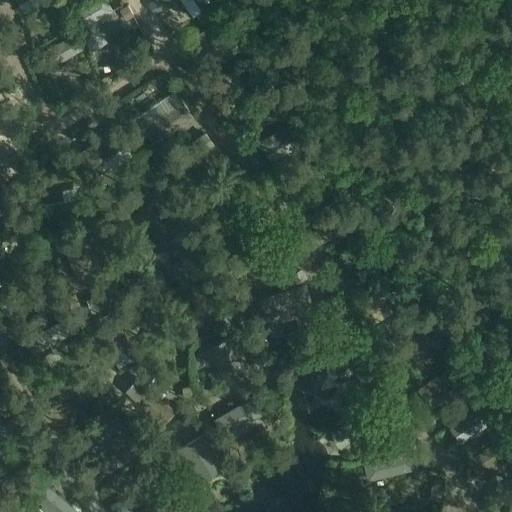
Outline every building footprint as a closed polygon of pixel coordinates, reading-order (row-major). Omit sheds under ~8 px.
[(91,48),(106,40),(95,21),(112,11),(106,0),(97,0),(72,14),(91,48)] [(155,0),(150,4),(156,13),(164,7),(158,0),(155,0)] [(180,38),(217,14),(209,2),(173,26),(180,38)] [(128,7),(115,14),(120,24),(133,16),(128,7)] [(183,45),(190,56),(222,36),(215,25),(183,45)] [(84,85),(90,95),(98,91),(93,80),(84,85)] [(259,126),(288,111),(273,85),(245,100),(259,126)] [(183,103),(146,129),(154,141),(191,115),(183,103)] [(300,136),(292,123),(257,142),(264,155),(265,154),(297,137),(300,136)] [(90,166),(131,139),(123,126),(81,152),(90,166)] [(80,133),(73,138),(80,148),(86,143),(80,133)] [(214,144),(205,133),(173,157),(182,169),(214,144)] [(160,147),(166,154),(175,148),(169,140),(160,147)] [(227,155),(217,162),(221,169),(231,162),(227,155)] [(246,221),(259,213),(234,170),(220,179),(246,221)] [(282,195),(289,207),(303,200),(305,204),(316,198),(314,194),(321,190),(314,178),(282,195)] [(24,192),(30,202),(37,198),(31,188),(24,192)] [(3,199),(0,200),(0,214),(9,209),(3,199)] [(360,204),(352,208),(356,215),(364,210),(360,204)] [(0,260),(9,255),(0,241),(10,235),(14,240),(22,235),(18,230),(25,226),(16,212),(0,222),(0,260)] [(319,244),(351,226),(344,213),(311,231),(319,244)] [(61,232),(82,277),(96,271),(76,226),(61,232)] [(238,234),(243,241),(253,234),(249,228),(238,234)] [(270,234),(229,259),(238,274),(279,249),(270,234)] [(55,236),(44,241),(49,251),(59,246),(55,236)] [(290,276),(295,285),(307,277),(302,269),(290,276)] [(367,314),(408,289),(400,275),(359,300),(367,314)] [(8,309),(43,288),(35,276),(0,297),(8,309)] [(103,293),(113,288),(110,282),(100,286),(103,293)] [(267,313),(279,310),(294,305),(298,317),(301,327),(316,322),(305,285),(263,298),(267,313)] [(417,291),(409,309),(416,312),(424,294),(417,291)] [(116,292),(105,297),(108,304),(119,299),(116,292)] [(57,301),(56,313),(64,313),(65,301),(57,301)] [(121,364),(136,357),(115,312),(100,319),(121,364)] [(436,318),(427,323),(430,328),(436,330),(442,327),(436,318)] [(69,333),(62,321),(31,338),(38,351),(69,333)] [(396,356),(430,336),(423,323),(388,343),(396,356)] [(256,335),(253,342),(264,347),(267,340),(256,335)] [(209,350),(230,384),(252,370),(231,336),(209,350)] [(320,389),(321,386),(328,370),(338,374),(341,369),(351,374),(357,360),(323,343),(305,382),(320,389)] [(85,345),(81,357),(88,359),(93,348),(85,345)] [(455,345),(442,354),(448,363),(462,354),(455,345)] [(262,365),(259,359),(251,364),(255,370),(262,365)] [(431,402),(470,374),(461,360),(421,388),(431,402)] [(95,364),(51,385),(58,399),(102,378),(95,364)] [(356,384),(363,387),(369,377),(362,373),(356,384)] [(174,410),(139,377),(128,390),(162,423),(174,410)] [(183,387),(186,399),(194,398),(191,386),(183,387)] [(479,386),(472,392),(480,403),(487,397),(479,386)] [(217,419),(225,433),(267,409),(259,395),(217,419)] [(453,425),(461,438),(498,414),(489,400),(453,425)] [(342,446),(378,422),(368,408),(332,432),(342,446)] [(127,427),(125,428),(119,416),(81,435),(87,447),(109,436),(111,436),(114,442),(123,437),(126,443),(133,439),(127,427)] [(0,442),(21,434),(15,419),(0,425),(0,442)] [(503,420),(493,427),(497,434),(507,427),(503,420)] [(402,428),(403,439),(412,437),(411,426),(402,428)] [(479,472),(511,450),(511,435),(510,433),(470,459),(479,472)] [(223,465),(205,434),(180,449),(198,480),(223,465)] [(417,466),(413,451),(366,463),(370,478),(417,466)] [(38,496),(45,503),(53,509),(56,511),(79,511),(47,485),(38,496)] [(432,486),(430,498),(438,499),(440,488),(432,486)] [(511,511),(511,487),(496,498),(505,511),(507,511),(508,511),(507,511),(511,511)]
